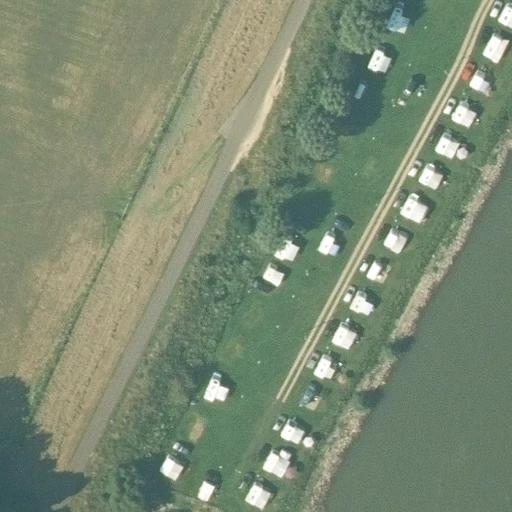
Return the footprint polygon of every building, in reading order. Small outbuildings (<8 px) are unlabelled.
[(492,31),(482,50),(496,58),(506,39),(492,31)] [(467,125),(476,107),(459,98),(450,117),(467,125)] [(442,131),(434,147),(451,155),(458,140),(442,131)] [(424,161),(416,178),(437,189),(446,171),(424,161)] [(407,195),(400,209),(417,217),(425,203),(407,195)] [(389,245),(407,251),(411,240),(393,234),(389,245)] [(383,284),(394,265),(374,255),(364,274),(383,284)] [(270,450),(264,465),(281,472),(287,456),(270,450)] [(159,469),(176,475),(181,459),(165,453),(159,469)]
